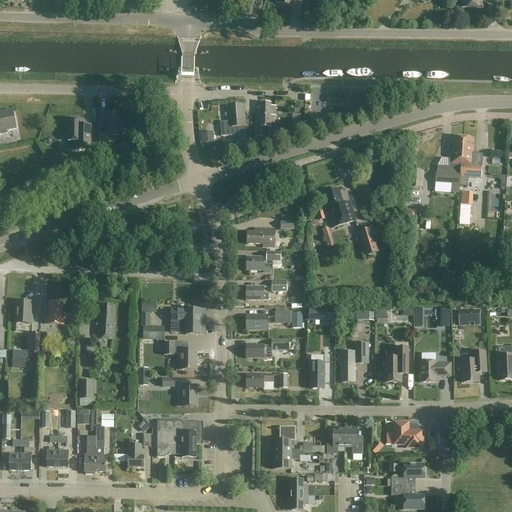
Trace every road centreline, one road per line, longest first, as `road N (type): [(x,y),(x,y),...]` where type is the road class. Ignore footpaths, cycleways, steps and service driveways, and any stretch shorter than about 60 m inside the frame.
road 1 (tertiary): [(199,179),(437,107),(511,101)]
road 2 (unclassified): [(511,34),(263,32),(242,24)]
road 3 (residential): [(444,408),(221,409)]
road 4 (residential): [(0,268),(221,277)]
road 5 (tertiary): [(0,245),(199,179)]
road 6 (residential): [(50,492),(207,494),(233,468)]
road 7 (tertiary): [(0,16),(187,21)]
road 8 (unclassified): [(0,89),(187,93)]
road 9 (residential): [(221,409),(221,277)]
